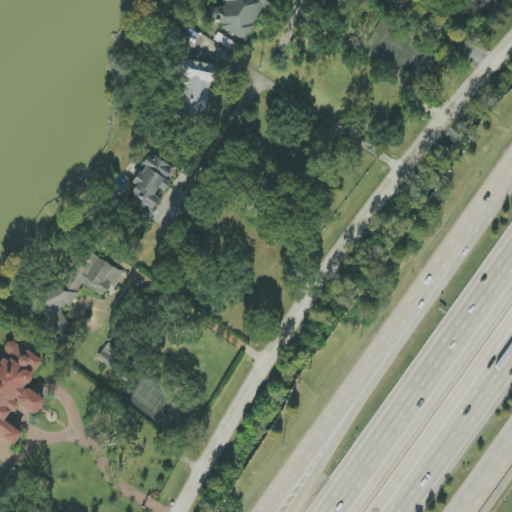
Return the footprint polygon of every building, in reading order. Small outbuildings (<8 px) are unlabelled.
[(247,42),(269,0),(220,0),(221,1),(214,15),(222,19),(218,27),(247,42)] [(172,121),(204,126),(211,83),(216,83),(219,66),(181,60),(179,75),(188,76),(186,87),(177,86),(172,121)] [(176,169),(149,154),(133,184),(137,187),(128,205),(150,217),(160,199),(154,196),(158,188),(164,191),(176,169)] [(123,271),(84,250),(62,289),(56,285),(36,295),(56,335),(61,338),(72,332),(61,311),(65,304),(70,307),(78,293),(76,289),(83,286),(103,297),(108,289),(115,285),(123,271)] [(43,360),(21,346),(21,347),(10,340),(4,349),(0,355),(0,437),(14,446),(22,433),(4,421),(11,411),(14,413),(19,406),(35,416),(45,401),(25,388),(43,360)] [(98,359),(113,368),(122,352),(107,343),(98,359)]
